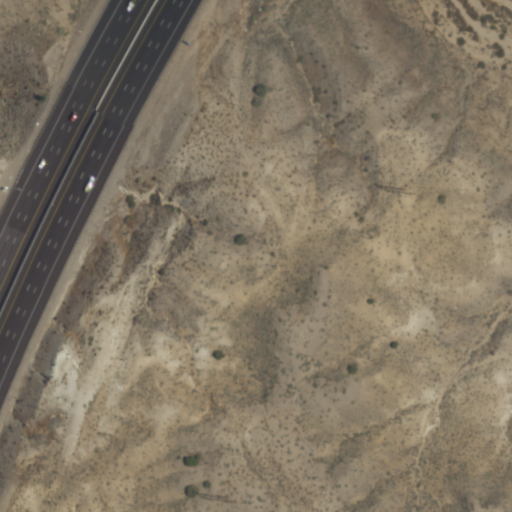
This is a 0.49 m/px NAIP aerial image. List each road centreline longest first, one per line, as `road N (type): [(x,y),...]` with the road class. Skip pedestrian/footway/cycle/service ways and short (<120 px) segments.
road 1 (motorway): [(0,373),(171,0)]
road 2 (motorway): [(123,0),(0,240)]
